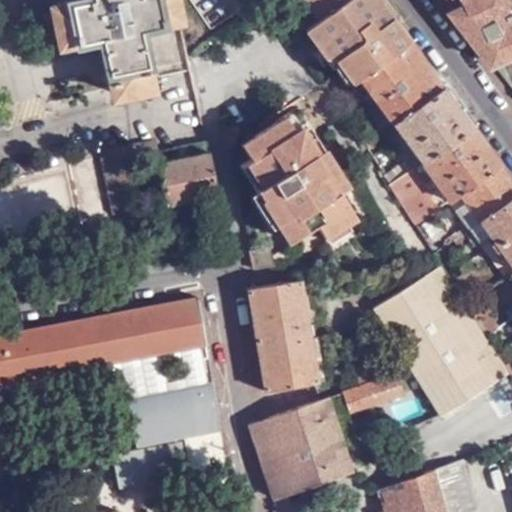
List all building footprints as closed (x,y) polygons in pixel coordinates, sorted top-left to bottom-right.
[(141,91),(148,79),(148,50),(194,40),(183,0),(162,0),(143,6),(141,0),(92,0),(93,2),(95,12),(53,22),(63,73),(103,67),(105,73),(108,88),(118,95),(141,91)] [(301,0),(316,20),(344,0),(301,0)] [(406,43),(374,0),(344,0),(316,20),(309,26),(321,41),(315,45),(329,65),(334,61),(351,84),(406,43)] [(505,65),(511,82),(511,0),(458,0),(451,3),(498,69),(505,65)] [(309,26),(304,30),(315,45),(321,41),(309,26)] [(439,88),(406,43),(351,84),(347,87),(362,106),(372,100),(389,125),(439,88)] [(468,127),(439,88),(389,125),(413,157),(380,181),(385,189),(468,127)] [(291,132),(283,118),(239,146),(247,159),(243,162),(257,187),(251,191),(283,243),(309,227),(316,238),(351,217),(336,193),(341,189),(318,152),(313,155),(298,129),(291,132)] [(356,149),(381,130),(374,121),(349,139),(356,149)] [(497,167),(468,127),(385,189),(400,209),(413,228),(497,167)] [(390,137),(384,128),(381,130),(356,149),(362,157),(390,137)] [(133,157),(155,152),(151,139),(129,145),(130,148),(99,153),(112,214),(145,207),(133,157)] [(203,141),(174,148),(176,158),(155,163),(163,204),(215,194),(203,141)] [(511,198),(511,187),(497,167),(413,228),(433,255),(434,257),(470,230),(511,198)] [(215,194),(163,204),(167,223),(218,213),(215,194)] [(511,198),(470,230),(479,242),(490,234),(511,265),(511,198)] [(169,231),(151,233),(158,265),(175,262),(169,231)] [(267,251),(264,247),(247,250),(249,267),(270,264),(267,251)] [(438,419),(510,375),(487,337),(469,306),(457,289),(441,267),(372,310),(388,337),(406,366),(408,369),(340,392),(348,415),(422,392),(438,419)] [(314,382),(297,278),(245,288),(262,391),(314,382)] [(0,381),(205,343),(196,297),(103,315),(0,333),(0,381)] [(498,330),(477,300),(469,306),(487,337),(498,330)] [(388,372),(406,366),(388,337),(376,341),(388,372)] [(358,382),(388,372),(376,341),(348,350),(358,382)] [(188,384),(203,381),(198,351),(206,349),(205,343),(0,381),(0,387),(183,354),(188,384)] [(134,446),(218,431),(216,412),(211,380),(203,381),(188,384),(125,396),(134,446)] [(248,423),(271,497),(348,472),(324,397),(267,416),(248,423)] [(185,473),(180,443),(110,456),(116,486),(185,473)] [(391,483),(422,472),(411,443),(381,454),(391,483)] [(108,468),(106,457),(94,459),(96,471),(108,468)] [(471,511),(458,460),(430,470),(444,511),(471,511)] [(36,466),(6,472),(9,483),(38,477),(36,466)] [(444,511),(430,470),(422,472),(391,483),(373,489),(380,510),(380,511),(444,511)]
